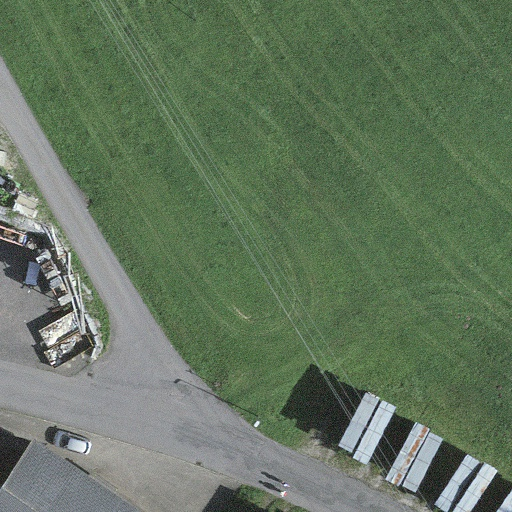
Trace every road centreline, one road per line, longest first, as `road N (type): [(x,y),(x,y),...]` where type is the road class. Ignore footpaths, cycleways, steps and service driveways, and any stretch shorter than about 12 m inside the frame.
road 1 (unclassified): [(164,412),(136,335),(0,82)]
road 2 (unclassified): [(382,511),(329,481),(164,412)]
road 3 (unclassified): [(0,374),(164,412)]
